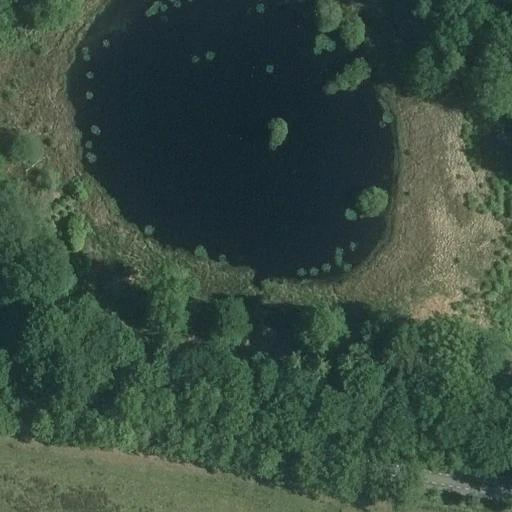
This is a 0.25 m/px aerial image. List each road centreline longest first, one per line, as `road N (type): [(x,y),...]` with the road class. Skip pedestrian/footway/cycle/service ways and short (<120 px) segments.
road 1 (tertiary): [(0,399),(511,489)]
road 2 (track): [(0,278),(12,304),(25,403)]
